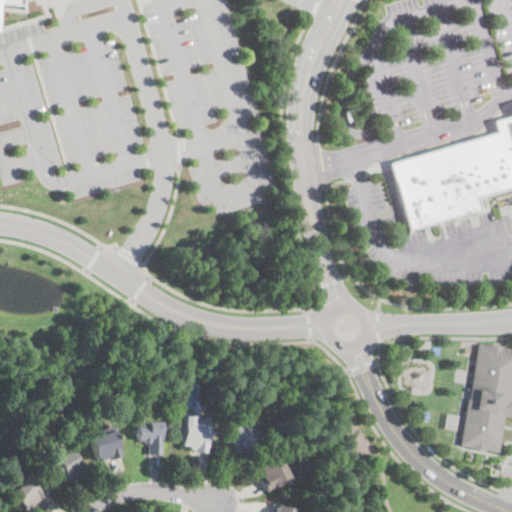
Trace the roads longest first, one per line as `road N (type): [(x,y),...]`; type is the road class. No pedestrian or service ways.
road 1 (residential): [(341,0),(309,67),(296,134),(322,259)]
road 2 (residential): [(247,325),(199,317),(83,251),(0,223)]
road 3 (residential): [(511,511),(422,463),(390,425)]
road 4 (residential): [(82,511),(120,494),(166,491),(218,503)]
